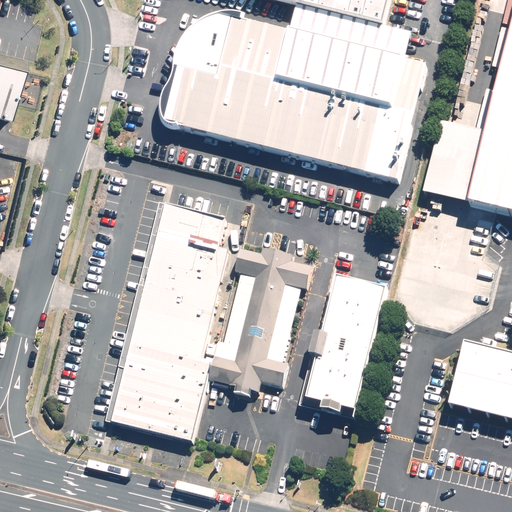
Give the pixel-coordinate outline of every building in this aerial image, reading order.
[(308,0),(278,0),(278,3),(306,10),(308,0)] [(338,0),(308,0),(306,10),(334,16),(338,0)] [(367,0),(338,0),(334,16),(362,23),(367,0)] [(391,0),(367,0),(362,23),(384,29),(391,0)] [(511,16),(484,129),(465,204),(511,216),(511,16)] [(186,133),(399,185),(429,68),(236,18),(222,20),(213,23),(200,30),(192,36),(182,52),(179,79),(175,89),(167,101),(165,115),(167,128),(172,133),(179,133),(186,133)] [(21,73),(0,67),(0,120),(8,122),(21,73)] [(429,195),(465,204),(484,129),(439,118),(421,193),(429,195)] [(114,423),(193,443),(212,366),(201,364),(229,253),(220,251),(227,223),(168,209),(114,423)] [(492,222),(477,212),(468,210),(458,271),(409,259),(397,298),(417,312),(415,323),(454,333),(492,309),(501,267),(487,255),(492,222)] [(312,269),(242,252),(209,382),(279,400),(312,269)] [(389,294),(340,282),(309,402),(359,414),(389,294)] [(511,352),(494,348),(465,341),(463,350),(448,407),(511,422),(511,352)]
